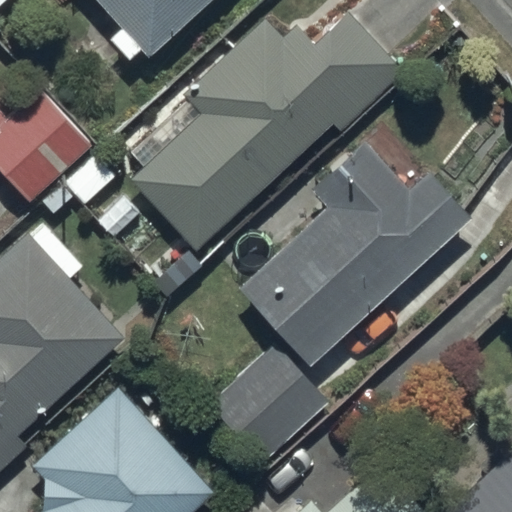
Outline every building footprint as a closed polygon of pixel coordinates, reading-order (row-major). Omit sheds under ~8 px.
[(94,0),(122,31),(109,43),(127,63),(140,52),(146,59),(212,0),(94,0)] [(201,113),(130,179),(197,250),(334,123),(343,134),(407,75),(349,13),(313,47),(295,27),(285,37),(268,19),(185,96),(201,113)] [(0,111),(0,174),(26,205),(91,148),(40,89),(6,118),(0,111)] [(309,188),(327,208),(238,288),(306,364),(469,219),(428,173),(408,191),(363,141),(309,188)] [(16,436),(123,340),(69,280),(83,267),(42,223),(0,261),(0,469),(26,446),(16,436)] [(273,344),(207,403),(261,464),(327,405),(273,344)] [(195,511),(213,496),(120,390),(33,466),(45,479),(44,480),(44,481),(44,482),(43,482),(43,483),(43,484),(42,485),(42,486),(42,487),(42,488),(41,488),(41,489),(41,490),(41,491),(41,492),(40,493),(40,494),(40,495),(40,496),(40,497),(40,498),(40,499),(40,500),(40,501),(40,502),(40,503),(40,504),(40,505),(40,506),(41,507),(41,508),(41,509),(41,510),(39,511),(195,511)] [(511,511),(511,452),(448,511),(511,511)] [(420,511),(377,465),(327,511),(318,511),(310,502),(299,511),(420,511)]
